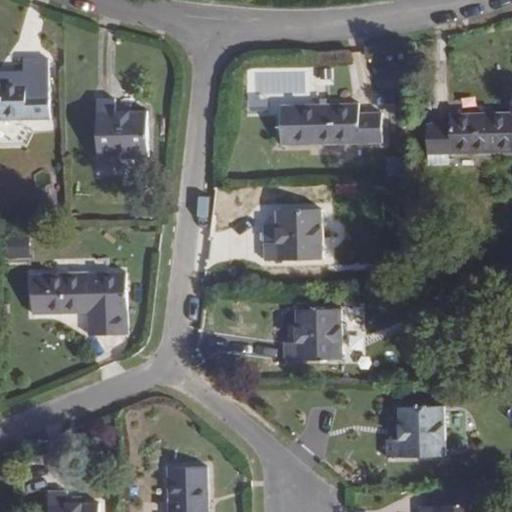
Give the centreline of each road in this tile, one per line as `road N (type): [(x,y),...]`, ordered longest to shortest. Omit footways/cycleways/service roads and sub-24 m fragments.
road 1 (residential): [(211,45),(168,369)]
road 2 (residential): [(485,27),(299,52),(211,45)]
road 3 (residential): [(293,511),(294,481),(168,369)]
road 4 (residential): [(168,369),(0,435)]
road 5 (residential): [(211,45),(58,0)]
